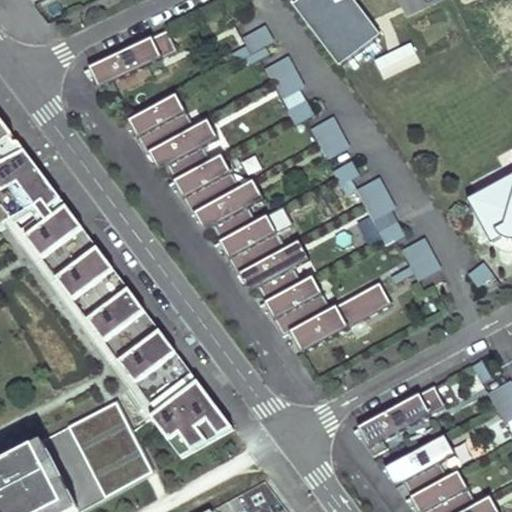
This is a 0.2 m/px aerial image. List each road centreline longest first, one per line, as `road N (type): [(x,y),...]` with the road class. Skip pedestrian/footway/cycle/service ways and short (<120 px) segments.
road 1 (residential): [(19,78),(291,435)]
road 2 (residential): [(511,312),(291,435)]
road 3 (residential): [(19,78),(167,0)]
